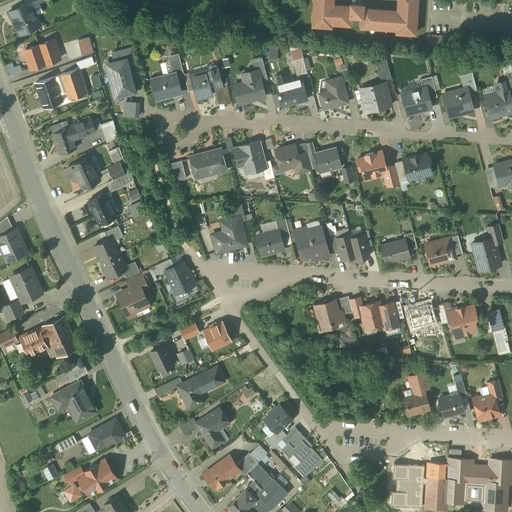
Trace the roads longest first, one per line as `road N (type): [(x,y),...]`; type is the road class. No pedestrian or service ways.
road 1 (tertiary): [(182,488),(129,394),(10,122)]
road 2 (residential): [(180,130),(220,121),(511,136)]
road 3 (residential): [(284,273),(511,288)]
